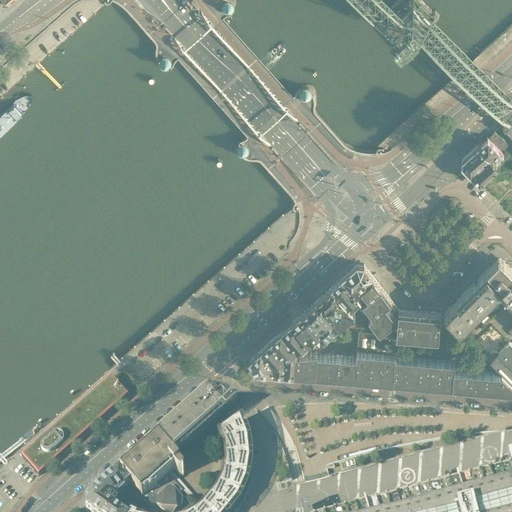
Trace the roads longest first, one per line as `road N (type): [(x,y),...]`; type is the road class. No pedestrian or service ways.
road 1 (residential): [(495,225),(457,188),(418,220),(384,257),(417,293),(434,291),(478,241)]
road 2 (residential): [(511,403),(242,384)]
road 3 (tertiary): [(35,511),(213,354)]
road 4 (secondary): [(174,10),(315,164)]
road 5 (secondary): [(371,224),(511,98)]
road 6 (secondary): [(511,69),(421,160)]
